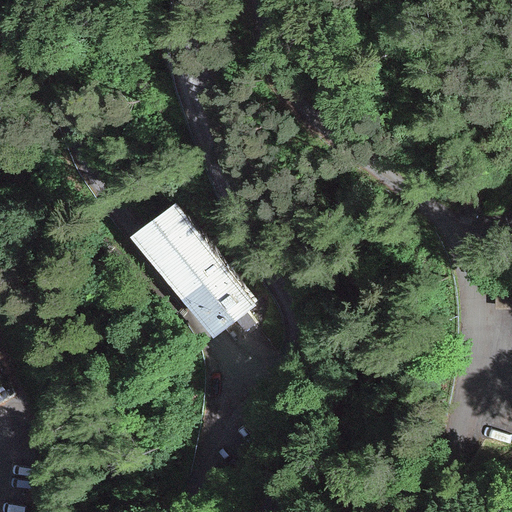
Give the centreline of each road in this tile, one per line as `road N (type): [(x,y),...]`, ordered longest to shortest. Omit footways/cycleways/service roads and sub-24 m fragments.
road 1 (unclassified): [(20,0),(100,185),(232,379),(260,384),(294,358),(294,318),(195,116),(182,48),(185,0)]
road 2 (unclassified): [(264,0),(265,38),(287,90),(440,220),(466,268),(473,339),(442,511)]
road 3 (track): [(267,511),(352,394),(361,335),(330,272),(232,148),(201,74),(184,68)]
road 4 (track): [(232,379),(187,511)]
